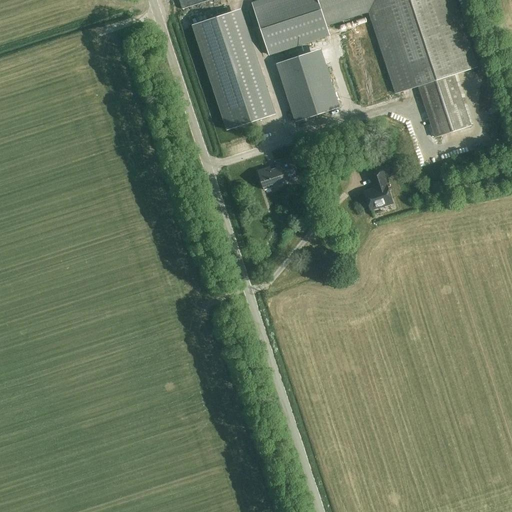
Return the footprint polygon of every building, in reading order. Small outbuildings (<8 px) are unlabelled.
[(260,0),(251,3),(268,54),(273,53),(318,38),(329,34),(326,27),(369,12),(396,94),(419,86),(436,138),(472,126),(455,75),(478,67),(456,0),(260,0)] [(104,33),(126,27),(124,17),(101,23),(104,33)] [(320,49),(277,64),(296,122),(340,108),(320,49)] [(255,68),(207,84),(223,132),(270,116),(255,68)] [(264,186),(273,184),(275,190),(287,186),(285,179),(296,176),(290,158),(279,161),(280,165),(259,171),(264,186)] [(365,192),(371,209),(383,206),(384,206),(389,205),(390,203),(393,202),(383,172),(371,176),(375,189),(365,192)]
